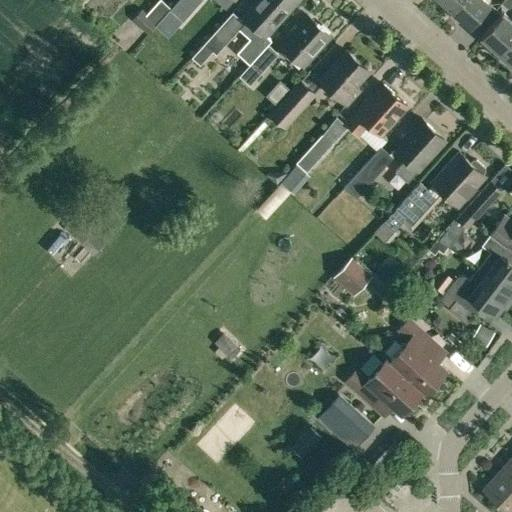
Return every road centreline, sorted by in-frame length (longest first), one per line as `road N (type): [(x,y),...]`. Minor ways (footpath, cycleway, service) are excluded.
road 1 (residential): [(511,116),(381,0)]
road 2 (track): [(120,511),(0,404)]
road 3 (residential): [(453,511),(455,446),(511,383)]
